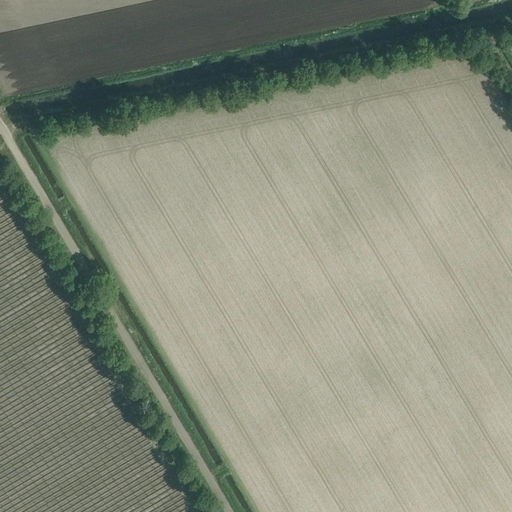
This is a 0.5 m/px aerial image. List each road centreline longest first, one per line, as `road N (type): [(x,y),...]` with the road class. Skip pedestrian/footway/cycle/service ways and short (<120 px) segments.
road 1 (track): [(511,24),(2,129)]
road 2 (unclassified): [(233,511),(0,125)]
